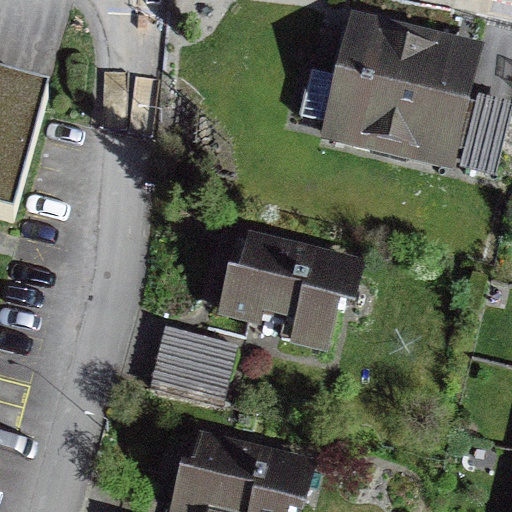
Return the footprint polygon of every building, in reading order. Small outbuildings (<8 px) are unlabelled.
[(448,142),(458,101),(459,99),(443,95),(453,54),(360,31),(347,81),(311,72),(300,118),(336,127),(335,130),(444,157),(448,142)] [(0,87),(0,219),(12,222),(45,100),(0,87)] [(354,268),(251,243),(243,275),(232,273),(222,313),(258,322),(261,310),(287,316),(281,339),(326,350),(336,311),(343,313),(354,268)] [(241,354),(183,340),(171,388),(229,403),(241,354)] [(286,511),(287,511),(290,511),(295,511),(306,468),(202,442),(194,475),(183,473),(173,511),(286,511)]
